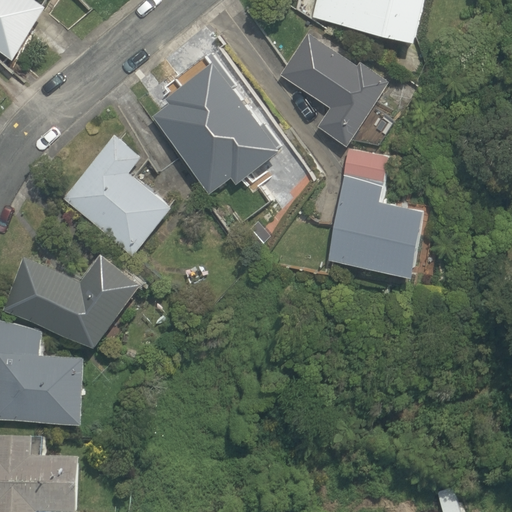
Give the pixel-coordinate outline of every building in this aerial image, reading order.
[(45,0),(0,0),(0,46),(29,63),(65,17),(45,0)] [(446,0),(306,0),(302,17),(432,52),(446,0)] [(358,150),(407,83),(382,65),(376,74),(321,34),(289,78),(338,113),(327,128),(358,150)] [(286,136),(250,86),(219,108),(205,88),(164,118),(224,201),(265,172),(256,158),(286,136)] [(145,177),(156,164),(124,136),(70,199),(145,263),(188,213),(145,177)] [(397,216),(403,163),(356,157),(342,272),(458,286),(465,225),(397,216)] [(120,260),(93,285),(36,261),(14,313),(112,354),(161,289),(120,260)] [(54,338),(9,325),(6,426),(104,429),(106,364),(53,362),(54,338)] [(102,511),(104,466),(55,464),(56,443),(6,441),(2,511),(102,511)]
